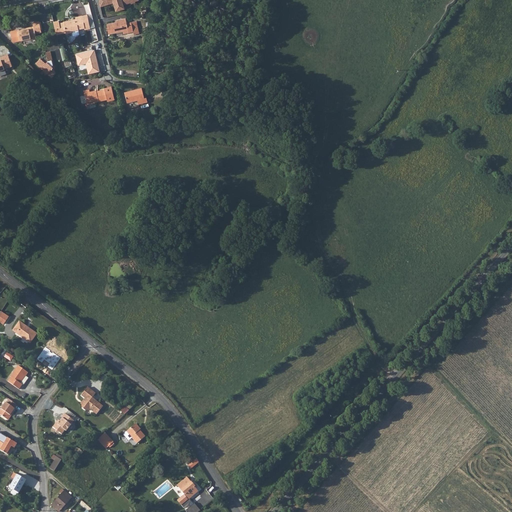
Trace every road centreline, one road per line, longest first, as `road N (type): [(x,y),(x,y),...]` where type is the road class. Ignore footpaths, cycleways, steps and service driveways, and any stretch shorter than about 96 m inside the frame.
road 1 (unclassified): [(511,244),(271,511)]
road 2 (tertiary): [(236,511),(174,414),(93,342)]
road 3 (residential): [(42,511),(35,420),(93,342)]
